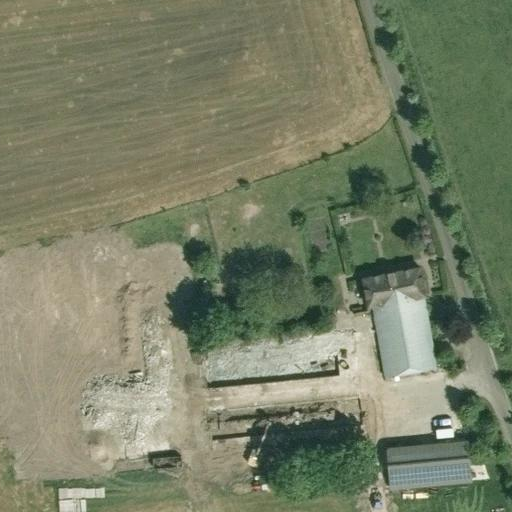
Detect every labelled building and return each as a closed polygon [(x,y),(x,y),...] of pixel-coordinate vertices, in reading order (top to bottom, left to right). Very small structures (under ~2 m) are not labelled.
[(419,268),(363,278),(367,307),(373,306),(385,376),(435,367),(423,296),(424,296),(419,268)] [(98,357),(80,275),(63,279),(81,361),(98,357)] [(44,319),(42,291),(28,292),(35,372),(58,371),(53,319),(44,319)] [(193,299),(200,328),(226,322),(223,310),(213,312),(210,295),(193,299)] [(110,305),(112,339),(128,338),(126,304),(110,305)] [(292,434),(286,382),(207,389),(213,443),(292,434)] [(110,422),(31,429),(35,473),(109,466),(108,456),(113,456),(110,422)] [(395,487),(474,481),(472,444),(392,450),(395,487)]
